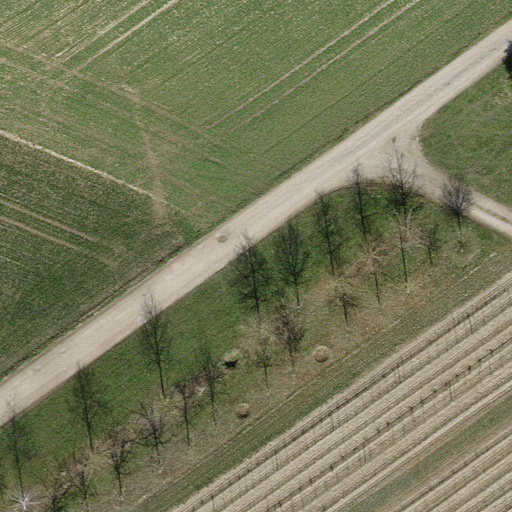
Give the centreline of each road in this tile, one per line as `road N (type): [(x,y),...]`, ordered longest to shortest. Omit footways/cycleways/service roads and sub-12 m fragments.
road 1 (track): [(0,405),(511,32)]
road 2 (track): [(511,162),(402,112)]
